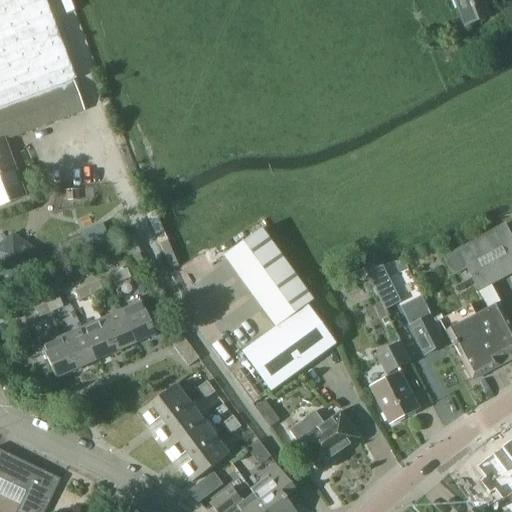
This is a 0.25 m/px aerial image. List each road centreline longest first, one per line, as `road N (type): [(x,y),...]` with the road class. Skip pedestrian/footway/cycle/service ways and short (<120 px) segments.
road 1 (residential): [(169,511),(87,461),(0,421)]
road 2 (tertiary): [(373,511),(431,455),(511,399)]
